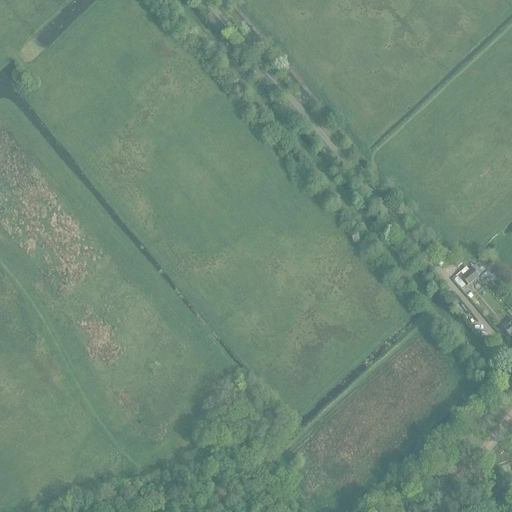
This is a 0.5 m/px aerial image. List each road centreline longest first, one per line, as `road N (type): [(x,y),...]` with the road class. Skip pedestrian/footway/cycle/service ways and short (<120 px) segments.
road 1 (track): [(0,258),(47,322),(126,470),(174,465),(199,416),(263,469),(437,313)]
road 2 (track): [(174,0),(437,313)]
road 3 (track): [(345,200),(380,169),(385,149),(511,30)]
road 4 (unknown): [(511,375),(383,511)]
road 5 (residential): [(511,391),(412,511)]
